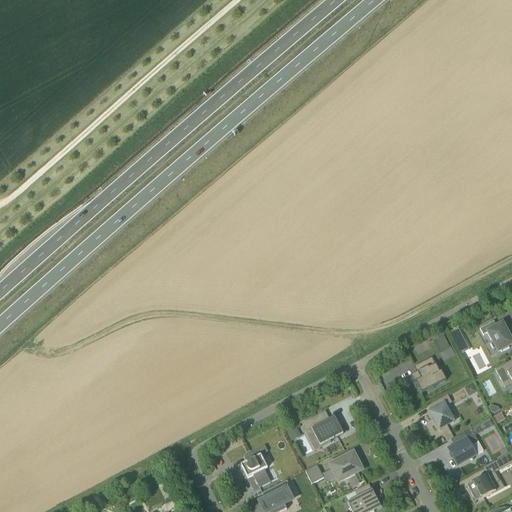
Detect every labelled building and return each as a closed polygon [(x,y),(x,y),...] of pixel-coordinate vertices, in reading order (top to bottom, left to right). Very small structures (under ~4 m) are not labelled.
[(480,329),(483,336),(487,334),(498,354),(509,348),(508,347),(511,344),(511,341),(510,338),(511,337),(510,337),(507,332),(508,331),(507,330),(506,331),(503,324),(497,328),(494,323),(495,322),(494,322),(480,329)] [(450,333),(456,344),(464,340),(458,329),(450,333)] [(441,353),(451,350),(447,338),(437,341),(441,353)] [(417,382),(422,393),(446,381),(442,372),(440,373),(432,358),(414,367),(418,373),(411,377),(414,384),(417,382)] [(511,360),(503,366),(496,370),(505,387),(511,383),(511,363),(511,362),(511,361),(511,360)] [(478,392),(473,384),(469,386),(473,395),(478,392)] [(439,430),(454,423),(441,400),(428,407),(431,412),(430,413),(430,412),(429,413),(439,431),(440,431),(439,430)] [(320,446),(335,439),(343,434),(335,418),(330,420),(325,412),(302,424),(307,433),(312,430),(320,446)] [(501,414),(493,418),(497,424),(505,420),(501,414)] [(493,426),(490,421),(485,424),(488,429),(493,426)] [(287,433),(291,441),(294,440),(292,437),(299,433),(297,428),(287,433)] [(471,429),(467,432),(451,440),(454,446),(448,449),(457,467),(478,455),(472,445),(478,442),(471,429)] [(253,476),(257,483),(260,489),(257,482),(266,477),(263,471),(268,469),(261,456),(268,452),(265,446),(244,457),(247,463),(243,465),(245,469),(244,470),(248,479),(253,476)] [(354,451),(328,465),(330,469),(335,478),(339,485),(348,480),(355,477),(365,472),(354,451)] [(511,463),(511,455),(511,453),(495,462),(499,470),(499,471),(511,463)] [(324,478),(322,473),(317,464),(305,471),(312,484),(324,478)] [(494,485),(500,482),(499,481),(495,472),(488,476),(467,487),(472,497),(475,495),(478,501),(487,497),(492,494),(492,495),(497,492),(494,485)] [(262,494),(265,500),(260,503),(263,509),(264,511),(284,511),(287,511),(285,507),(284,506),(289,503),(287,500),(289,499),(285,491),(289,489),(290,488),(287,482),(285,482),(262,494)] [(159,486),(165,500),(172,497),(166,483),(159,486)] [(349,503),(348,503),(352,511),(374,511),(372,508),(378,505),(376,501),(375,502),(374,498),(376,497),(375,495),(374,495),(369,485),(360,490),(355,492),(358,498),(349,503)]
